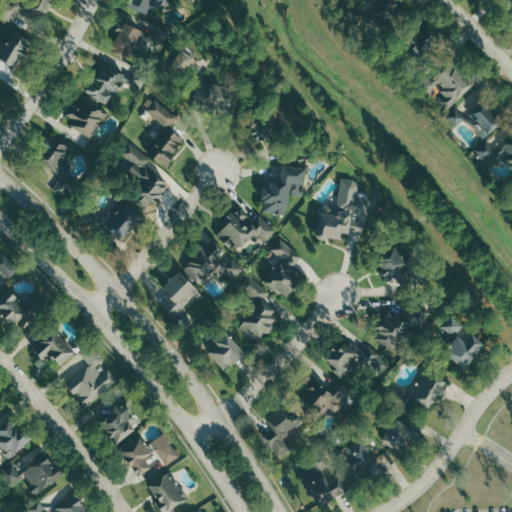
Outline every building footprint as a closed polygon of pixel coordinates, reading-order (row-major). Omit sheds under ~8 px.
[(41,24),(53,3),(47,0),(30,0),(28,4),(21,0),(16,0),(13,6),(4,1),(0,8),(0,15),(11,21),(16,11),(41,24)] [(148,16),(155,0),(128,0),(126,6),(148,16)] [(381,20),(387,29),(406,17),(395,0),(378,0),(375,2),(373,0),(366,0),(347,12),(360,33),(381,20)] [(140,34),(121,23),(106,51),(126,61),(140,34)] [(438,45),(422,31),(401,55),(417,69),(438,45)] [(3,44),(0,42),(0,63),(13,72),(31,44),(11,32),(3,44)] [(196,58),(182,49),(170,67),(184,76),(196,58)] [(474,81),(450,57),(419,89),(427,98),(431,94),(446,109),(474,81)] [(123,77),(101,62),(83,91),(105,105),(123,77)] [(235,112),(236,86),(208,85),(208,90),(194,89),(193,110),(235,112)] [(105,116),(84,96),(63,119),(84,138),(105,116)] [(144,112),(164,129),(143,154),(160,167),(181,142),(165,128),(174,117),(154,100),(144,112)] [(503,120),(485,100),(466,117),(484,137),(503,120)] [(453,127),(466,119),(459,108),(446,116),(453,127)] [(249,140),(271,140),(271,118),(249,118),(249,140)] [(61,200),(74,182),(63,174),(69,167),(60,160),(68,148),(49,134),(29,162),(55,181),(48,191),(61,200)] [(511,163),(511,135),(498,150),(511,163)] [(101,147),(91,140),(83,150),(93,157),(101,147)] [(145,212),(168,180),(127,150),(122,157),(129,162),(122,171),(137,182),(125,198),(145,212)] [(260,212),(282,215),(285,194),(299,196),(302,169),(290,168),(288,181),(264,179),(260,212)] [(366,201),(345,199),(344,210),(318,207),(315,235),(360,239),(362,222),(348,220),(349,213),(365,215),(366,201)] [(107,211),(96,225),(117,242),(137,218),(122,206),(113,216),(107,211)] [(227,250),(235,244),(238,248),(250,238),(256,245),(272,232),(258,214),(241,227),(232,215),(212,232),(227,250)] [(180,268),(199,284),(211,269),(225,281),(237,266),(206,239),(180,268)] [(282,299),(298,281),(289,273),(301,259),(278,239),(268,250),(279,260),(261,281),(282,299)] [(421,274),(410,259),(404,264),(391,248),(376,259),(400,290),(421,274)] [(0,282),(2,284),(17,269),(1,255),(0,256),(0,282)] [(195,292),(175,272),(157,290),(177,310),(195,292)] [(255,343),(278,316),(259,301),(266,292),(247,276),(237,288),(255,303),(235,326),(255,343)] [(27,310),(6,290),(0,296),(0,318),(10,328),(27,310)] [(418,332),(429,313),(414,305),(410,312),(405,308),(400,317),(385,309),(369,336),(396,351),(409,327),(418,332)] [(451,336),(460,326),(450,317),(441,326),(451,336)] [(40,363),(46,357),(56,368),(71,352),(50,330),(29,351),(40,363)] [(231,365),(238,336),(216,330),(209,359),(231,365)] [(462,342),(454,336),(441,353),(461,369),(482,343),(469,333),(462,342)] [(367,346),(359,355),(341,338),(322,360),(346,381),(360,366),(374,379),(387,365),(367,346)] [(100,361),(91,350),(81,357),(87,365),(63,384),(81,408),(116,381),(106,368),(98,374),(92,367),(100,361)] [(424,409),(443,384),(425,370),(406,395),(424,409)] [(342,388),(332,380),(325,390),(312,380),(295,404),(317,421),(342,388)] [(296,420),(282,403),(263,418),(277,435),(296,420)] [(119,404),(95,420),(111,444),(135,429),(119,404)] [(0,425),(0,448),(7,457),(28,438),(10,417),(0,425)] [(378,439),(396,454),(413,434),(394,419),(378,439)] [(149,452),(135,436),(116,453),(136,475),(147,465),(142,459),(149,452)] [(347,481),(361,475),(364,482),(378,476),(362,439),(334,451),(347,481)] [(161,464),(175,459),(167,440),(154,445),(161,464)] [(21,475),(30,484),(25,489),(35,498),(58,472),(38,455),(21,475)] [(20,478),(10,466),(0,474),(9,486),(20,478)] [(144,486),(160,511),(162,511),(185,498),(168,471),(144,486)] [(314,504),(342,494),(336,477),(324,481),(322,475),(305,481),(314,504)] [(86,511),(72,492),(62,499),(55,489),(26,510),(27,511),(86,511)]
